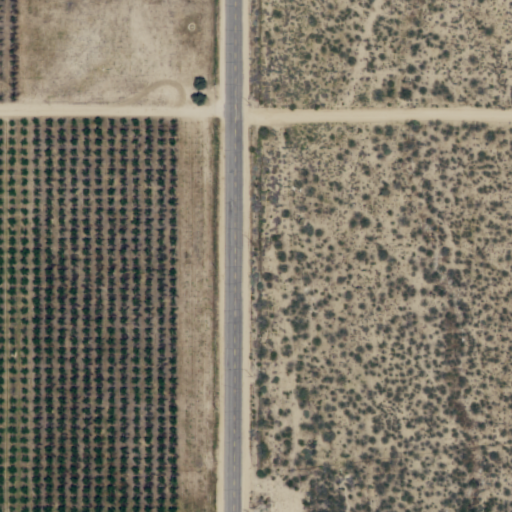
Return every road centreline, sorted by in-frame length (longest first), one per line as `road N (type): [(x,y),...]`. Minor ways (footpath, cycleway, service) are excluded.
road 1 (residential): [(0,111),(511,114)]
road 2 (tertiary): [(234,0),(233,511)]
